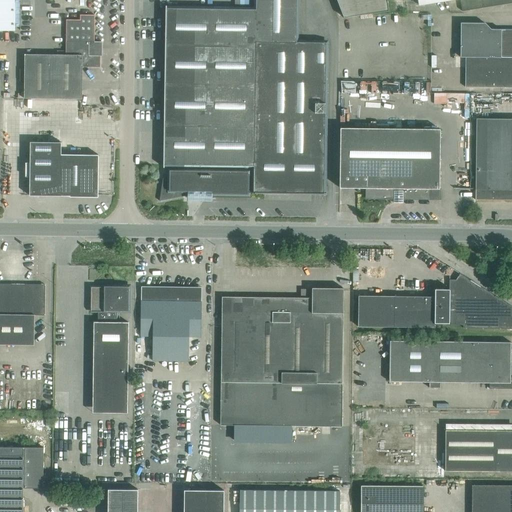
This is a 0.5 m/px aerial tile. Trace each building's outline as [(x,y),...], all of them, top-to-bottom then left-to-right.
[(0,0),(0,30),(14,31),(14,0),(0,0)] [(324,193),(326,42),(296,42),(296,0),(255,0),(256,9),(166,8),(163,165),(169,165),(169,178),(163,178),(163,179),(160,199),(159,199),(159,201),(160,200),(187,195),(187,197),(212,198),(212,193),(248,194),(248,192),(324,193)] [(336,0),(343,17),(388,11),(386,0),(336,0)] [(460,0),(462,11),(511,2),(511,0),(418,0),(419,5),(449,0),(460,0)] [(100,67),(100,42),(94,42),(94,15),(80,14),(80,19),(66,19),(65,55),(24,54),(24,98),(82,98),(82,67),(100,67)] [(460,57),(465,57),(511,57),(511,29),(491,29),(485,23),(460,22),(460,57)] [(511,57),(465,57),(465,87),(511,87),(511,57)] [(435,92),(435,102),(447,102),(448,92),(435,92)] [(511,199),(511,118),(476,118),(475,199),(511,199)] [(340,127),(339,187),(366,188),(366,198),(394,198),(394,202),(403,202),(403,198),(430,199),(431,199),(432,198),(433,198),(434,197),(435,197),(436,196),(437,195),(438,194),(438,193),(439,192),(439,191),(439,190),(439,189),(440,129),(351,128),(341,127),(340,127)] [(98,197),(98,154),(61,154),(61,142),(30,142),(29,195),(97,196),(97,197),(98,197)] [(511,328),(511,306),(480,286),(470,280),(460,273),(456,280),(449,279),(448,290),(428,290),(428,296),(357,296),(357,327),(434,327),(434,324),(451,324),(451,325),(463,325),(463,328),(509,329),(509,328),(511,328)] [(45,284),(34,284),(0,283),(0,344),(34,345),(34,315),(44,315),(45,284)] [(93,322),(92,412),(127,413),(128,322),(116,322),(116,311),(128,311),(129,286),(110,286),(110,288),(92,288),(91,310),(97,311),(97,322),(93,322)] [(141,286),(141,300),(140,336),(152,336),(152,360),(188,360),(188,336),(201,337),(201,287),(141,286)] [(341,426),(343,312),(343,288),(312,287),(312,298),(222,296),(220,425),(341,426)] [(511,377),(510,378),(510,342),(389,340),(389,381),(429,382),(429,388),(440,388),(440,382),(489,383),(489,389),(511,388),(511,377)] [(511,471),(511,430),(445,430),(445,471),(511,471)] [(22,511),(23,488),(43,489),(43,448),(0,447),(0,511),(22,511)] [(511,511),(511,485),(472,485),(472,511),(511,511)] [(422,511),(422,486),(360,487),(360,511),(422,511)] [(137,511),(138,489),(108,489),(107,511),(137,511)] [(223,511),(224,490),(184,490),(183,511),(223,511)] [(338,511),(338,491),(238,490),(238,511),(338,511)]
